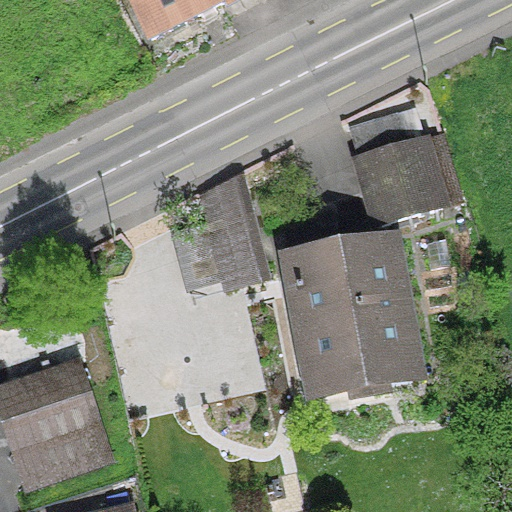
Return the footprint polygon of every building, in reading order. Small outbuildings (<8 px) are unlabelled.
[(242,0),(124,0),(146,46),(242,0)] [(416,107),(349,125),(358,158),(425,140),(416,107)] [(433,145),(350,167),(371,241),(454,218),(433,145)] [(247,188),(199,198),(222,302),(270,292),(247,188)] [(390,255),(284,273),(306,405),(413,386),(390,255)] [(71,376),(0,400),(0,414),(25,486),(100,460),(71,376)]
